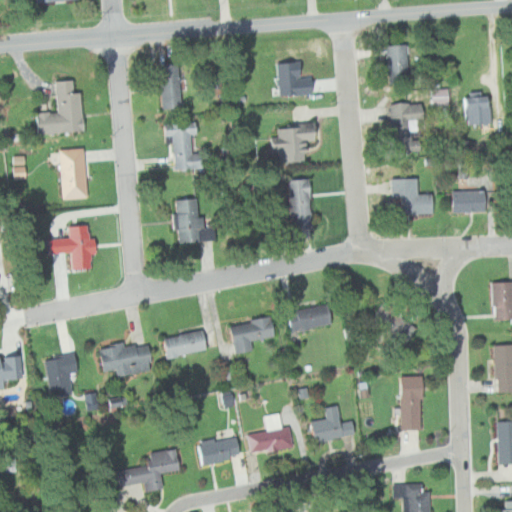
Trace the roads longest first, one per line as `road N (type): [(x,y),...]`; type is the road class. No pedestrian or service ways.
road 1 (tertiary): [(511,4),(0,43)]
road 2 (residential): [(511,248),(320,259),(26,317)]
road 3 (residential): [(136,295),(112,0)]
road 4 (residential): [(464,511),(459,355),(443,292),(391,253)]
road 5 (residential): [(183,511),(463,453)]
road 6 (residential): [(362,255),(340,18)]
